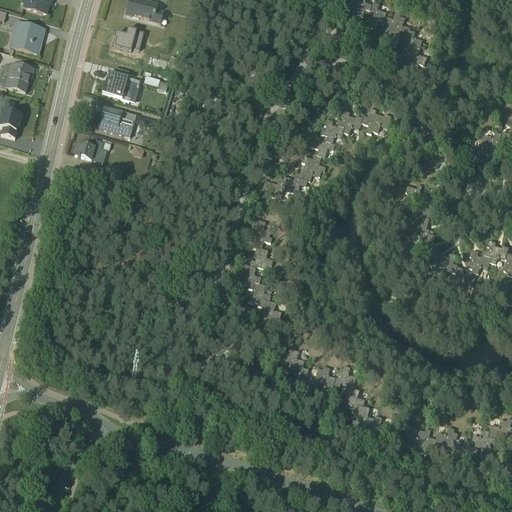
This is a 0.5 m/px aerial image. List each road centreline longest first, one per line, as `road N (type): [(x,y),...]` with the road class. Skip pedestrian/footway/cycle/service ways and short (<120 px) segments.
road 1 (secondary): [(4,348),(88,0)]
road 2 (unclassified): [(375,511),(161,442),(108,436)]
